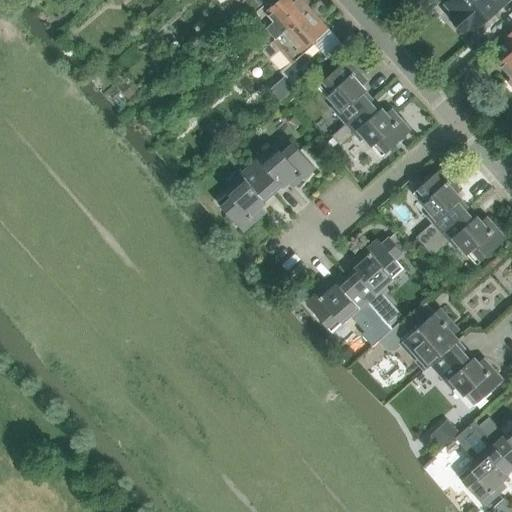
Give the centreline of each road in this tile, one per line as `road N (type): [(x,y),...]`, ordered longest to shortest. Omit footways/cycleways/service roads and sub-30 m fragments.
road 1 (residential): [(283,263),(347,205),(369,203),(456,125)]
road 2 (residential): [(456,125),(346,0)]
